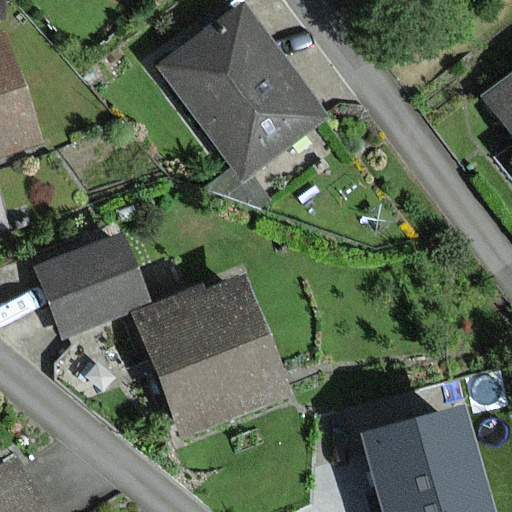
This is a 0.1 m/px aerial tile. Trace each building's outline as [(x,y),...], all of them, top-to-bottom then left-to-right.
[(238,10),(160,68),(241,176),(319,117),(274,57),(238,10)] [(0,153),(32,142),(0,49),(0,153)] [(511,77),(481,100),(511,141),(511,159),(509,162),(511,166),(511,77)] [(117,241),(40,271),(64,332),(140,302),(117,241)] [(231,283),(141,319),(186,429),(276,393),(231,283)] [(366,435),(384,511),(494,511),(464,406),(403,424),(366,435)] [(36,511),(7,461),(0,464),(0,511),(36,511)]
